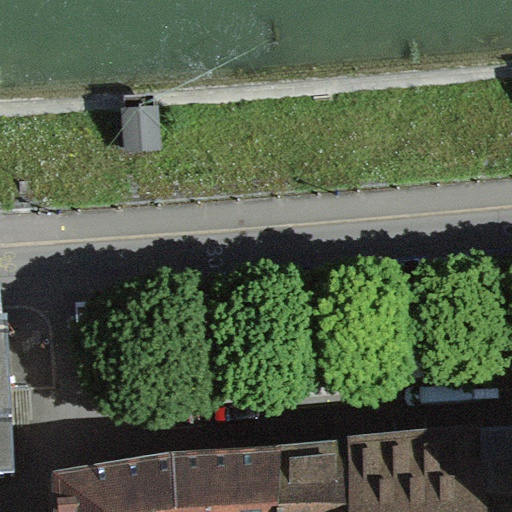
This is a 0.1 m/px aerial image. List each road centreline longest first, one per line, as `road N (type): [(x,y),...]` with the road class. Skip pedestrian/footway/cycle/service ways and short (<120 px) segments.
road 1 (residential): [(72,267),(80,430),(511,404)]
road 2 (residential): [(511,227),(72,267)]
